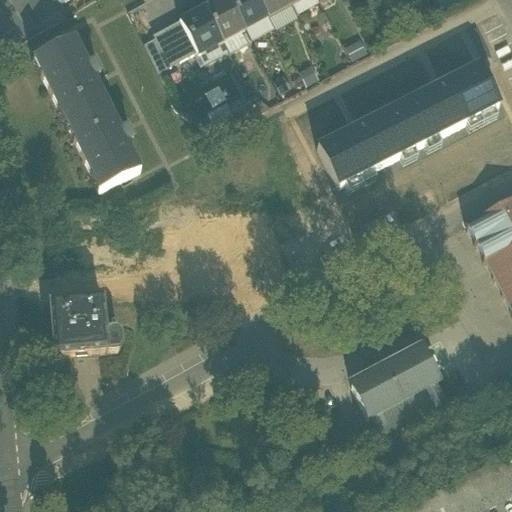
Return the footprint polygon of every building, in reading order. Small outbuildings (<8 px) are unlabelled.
[(31,0),(26,4),(32,15),(50,4),(47,0),(31,0)] [(225,0),(203,12),(222,47),(244,34),(226,0),(225,0)] [(255,0),(226,0),(244,34),(267,21),(255,0)] [(285,0),(255,0),(267,21),(290,9),(285,0)] [(285,0),(290,9),(305,0),(285,0)] [(319,6),(315,0),(305,0),(290,9),(296,19),(319,6)] [(32,15),(39,25),(57,15),(50,4),(32,15)] [(290,9),(267,21),(274,33),(275,36),(298,23),(296,19),(290,9)] [(180,24),(178,25),(180,29),(195,57),(198,61),(199,60),(199,59),(222,47),(203,12),(180,25),(180,24)] [(244,34),(251,46),(274,33),(267,21),(244,34)] [(0,27),(0,41),(13,33),(7,23),(0,27)] [(180,29),(154,43),(169,71),(192,59),(195,57),(180,29)] [(251,46),(244,34),(222,47),(227,57),(228,58),(251,46)] [(154,43),(144,49),(158,77),(169,71),(154,43)] [(64,113),(71,127),(106,109),(73,44),(38,62),(45,75),(40,78),(59,116),(64,113)] [(367,57),(359,44),(344,52),(351,65),(367,57)] [(192,59),(199,72),(227,57),(222,47),(199,59),(199,60),(198,61),(195,57),(192,59)] [(305,91),(319,85),(311,70),(297,77),(305,91)] [(478,72),(398,113),(418,153),(498,112),(478,72)] [(290,92),(284,80),(273,86),(280,98),(290,92)] [(206,117),(216,137),(235,127),(225,108),(206,117)] [(139,175),(106,109),(71,127),(78,141),(72,144),(91,181),(97,178),(104,193),(139,175)] [(337,193),(418,153),(398,113),(317,153),(337,193)] [(118,229),(44,235),(51,304),(135,297),(192,281),(289,234),(260,172),(193,205),(161,219),(133,226),(118,229)] [(288,195),(325,272),(347,262),(309,185),(288,195)] [(511,205),(465,231),(489,277),(511,320),(511,205)] [(115,334),(104,335),(101,304),(49,308),(53,361),(90,358),(106,357),(106,356),(117,355),(120,350),(119,339),(115,334)] [(377,442),(445,406),(419,356),(350,392),(377,442)] [(252,395),(268,427),(279,422),(263,390),(252,395)] [(511,458),(410,511),(485,511),(511,498),(511,458)]
